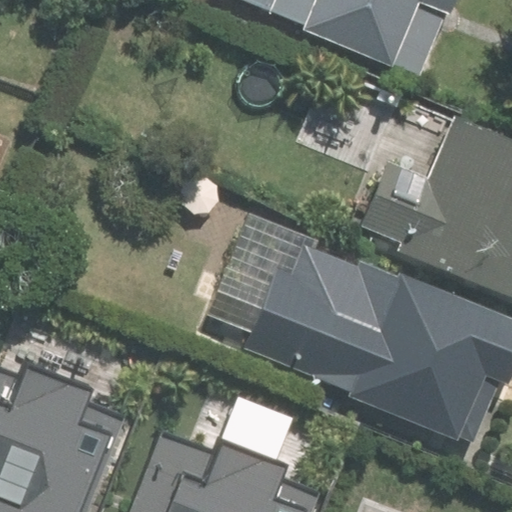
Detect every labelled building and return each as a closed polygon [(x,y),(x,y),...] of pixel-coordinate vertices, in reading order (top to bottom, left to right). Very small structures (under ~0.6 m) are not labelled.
[(299,33),(417,81),(440,22),(414,11),(417,5),(449,18),(455,0),(234,0),(301,27),(299,33)] [(394,250),(511,299),(511,146),(451,121),(427,184),(383,166),(357,228),(397,245),(394,250)] [(202,196),(191,223),(214,233),(226,206),(202,196)] [(345,397),(454,442),(456,437),(469,443),(494,381),(507,386),(511,373),(511,322),(396,276),(395,280),(358,266),(356,272),(301,249),(289,277),(274,270),(242,350),(348,393),(345,397)] [(0,511),(78,511),(114,414),(0,372),(0,511)] [(301,511),(307,495),(148,437),(120,511),(301,511)]
